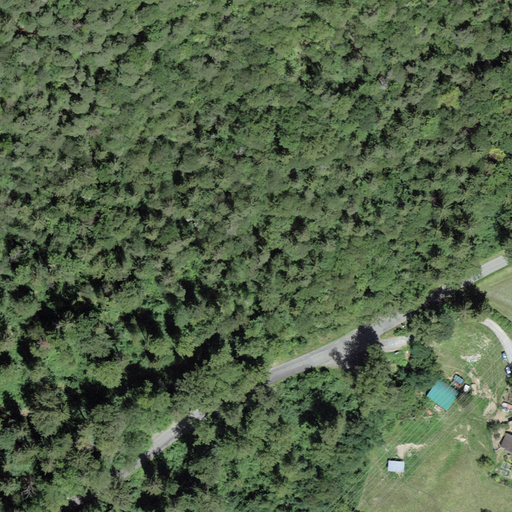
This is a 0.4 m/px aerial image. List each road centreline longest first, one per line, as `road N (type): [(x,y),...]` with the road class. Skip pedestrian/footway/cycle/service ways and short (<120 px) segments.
road 1 (tertiary): [(67,511),(223,397),(511,257)]
road 2 (track): [(367,332),(355,318),(0,404)]
